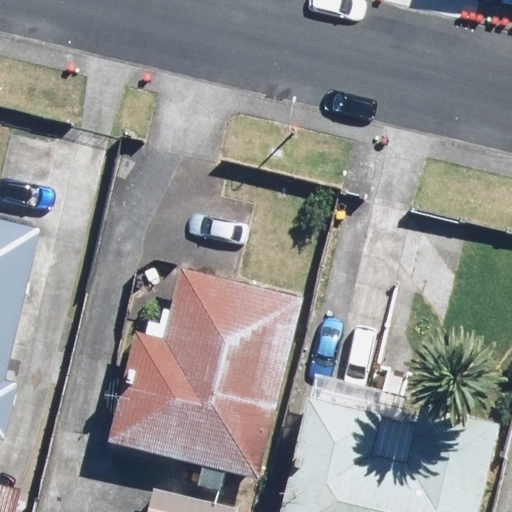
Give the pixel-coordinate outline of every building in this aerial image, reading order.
[(0,441),(14,445),(29,373),(14,370),(45,224),(0,214),(0,441)] [(307,301),(186,270),(169,338),(146,332),(118,439),(263,476),(307,301)] [(415,462),(381,455),(389,419),(409,423),(416,393),(327,374),(297,511),(487,511),(509,415),(429,398),(415,462)] [(0,511),(21,511),(25,491),(0,486),(0,511)] [(238,511),(239,511),(140,493),(136,511),(238,511)]
